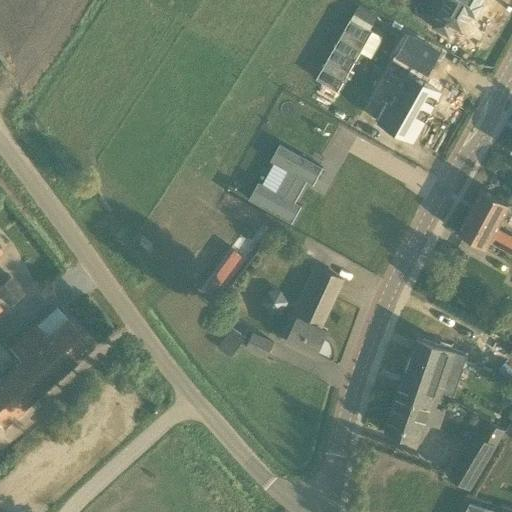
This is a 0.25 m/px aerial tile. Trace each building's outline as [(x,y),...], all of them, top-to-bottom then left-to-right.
[(434,12),(428,22),(444,33),(451,22),(457,26),(468,10),(472,13),(480,0),(479,0),(440,0),(433,11),(434,12)] [(385,102),(376,119),(380,121),(380,122),(393,130),(413,141),(440,92),(419,80),(425,71),(428,72),(429,70),(428,69),(436,54),(438,55),(439,52),(409,35),(398,56),(413,64),(408,74),(407,74),(390,105),(385,102)] [(259,182),(249,199),(292,223),(301,206),(294,202),(306,181),(313,185),(323,168),(280,144),(270,161),(289,171),(277,192),(259,182)] [(481,190),(458,233),(486,248),(490,241),(511,253),(511,237),(497,229),(510,205),(481,190)] [(352,257),(375,206),(346,193),(324,245),(352,257)] [(327,331),(319,327),(326,312),(327,312),(343,280),(321,270),(298,317),(287,341),(316,355),(327,331)] [(0,285),(0,295),(10,306),(25,293),(10,277),(5,281),(0,285)] [(21,362),(45,388),(92,346),(68,319),(43,341),(31,329),(9,349),(21,362)] [(231,325),(217,347),(231,357),(246,335),(231,325)] [(274,343),(256,335),(249,349),(267,357),(274,343)] [(417,339),(397,397),(414,403),(416,395),(422,397),(426,385),(435,388),(451,393),(456,378),(442,373),(450,350),(417,339)] [(45,388),(21,362),(0,380),(0,423),(3,426),(45,388)] [(439,427),(451,393),(435,388),(426,385),(422,397),(416,395),(414,403),(397,397),(385,433),(417,444),(425,422),(439,427)] [(470,488),(495,446),(474,433),(448,475),(470,488)] [(511,477),(497,473),(489,498),(511,505),(511,477)]
